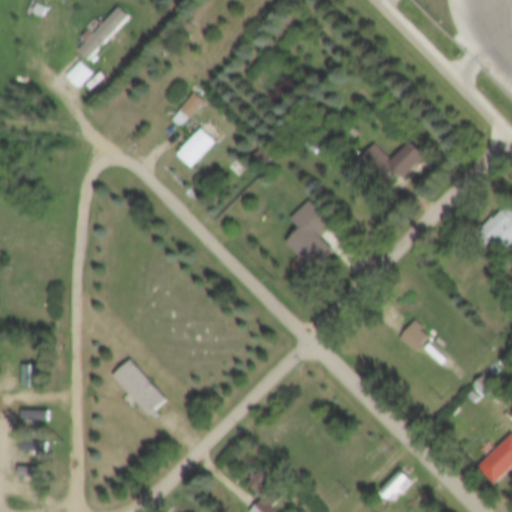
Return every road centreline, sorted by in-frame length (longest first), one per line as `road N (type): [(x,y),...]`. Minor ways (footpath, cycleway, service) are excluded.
road 1 (residential): [(124,511),(195,455),(511,134)]
road 2 (residential): [(481,511),(128,152)]
road 3 (residential): [(83,511),(87,232),(100,165),(128,152)]
road 4 (residential): [(511,126),(383,0)]
road 5 (track): [(100,165),(85,133),(0,125)]
